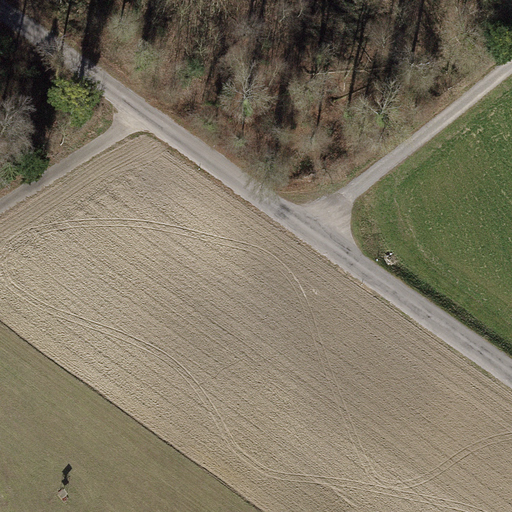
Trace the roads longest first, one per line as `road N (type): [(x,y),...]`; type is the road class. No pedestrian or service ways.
road 1 (unclassified): [(0,9),(300,232),(511,371)]
road 2 (track): [(511,64),(300,232)]
road 3 (track): [(135,105),(0,192)]
